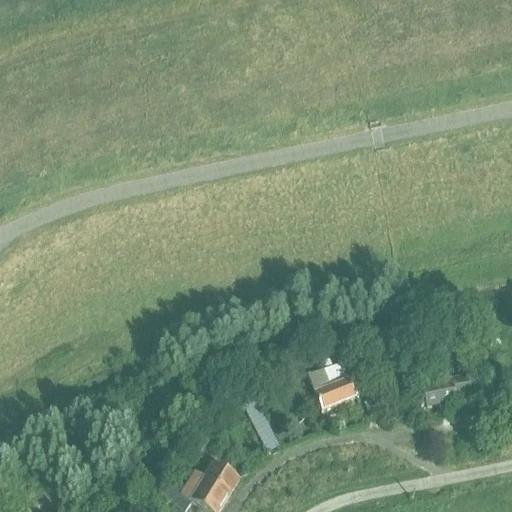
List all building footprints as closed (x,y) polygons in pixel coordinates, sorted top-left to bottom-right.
[(321,378),(332,373),(329,366),(318,370),(321,378)] [(340,373),(353,405),(354,404),(369,397),(356,366),(340,373)] [(332,373),(321,378),(306,384),(320,419),(353,405),(340,373),(339,370),(332,373)] [(471,404),(466,383),(465,379),(450,383),(451,390),(421,397),(423,406),(418,407),(419,412),(424,412),(425,414),(471,404)] [(466,383),(471,404),(479,402),(474,383),(466,383)] [(247,393),(237,398),(243,409),(241,410),(266,460),(279,455),(247,393)] [(198,442),(189,456),(198,461),(207,447),(198,442)] [(172,489),(161,502),(173,511),(186,511),(189,509),(194,511),(222,511),(238,487),(211,471),(203,484),(193,477),(182,496),(172,489)]
